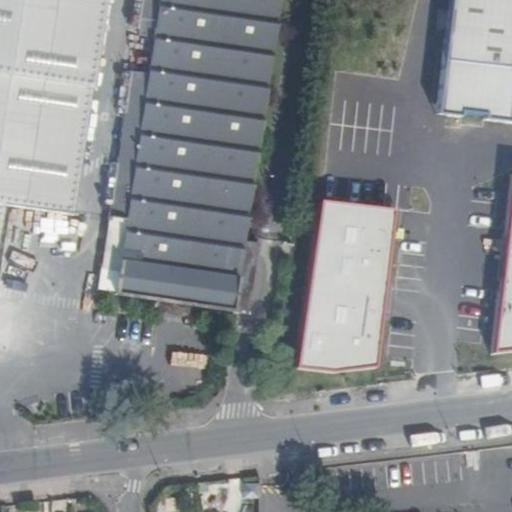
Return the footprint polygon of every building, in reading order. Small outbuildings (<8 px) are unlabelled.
[(0,0),(0,248),(6,209),(65,218),(73,219),(106,0),(0,0)] [(105,257),(104,257),(102,269),(119,271),(115,296),(233,314),(234,306),(243,244),(242,244),(278,0),(146,0),(135,73),(133,72),(105,257)] [(460,117),(465,117),(477,0),(450,0),(438,108),(441,108),(447,116),(447,119),(459,121),(460,117)] [(511,0),(477,0),(465,117),(483,120),(483,123),(511,126),(511,0)] [(437,118),(447,119),(447,116),(441,108),(438,108),(437,118)] [(511,353),(511,177),(493,356),(511,353)] [(392,215),(319,207),(293,370),(330,375),(373,367),(392,215)] [(234,306),(233,314),(247,316),(257,247),(243,244),(234,306)]
